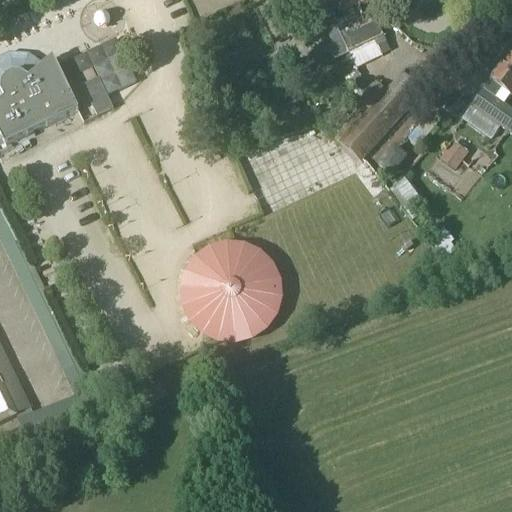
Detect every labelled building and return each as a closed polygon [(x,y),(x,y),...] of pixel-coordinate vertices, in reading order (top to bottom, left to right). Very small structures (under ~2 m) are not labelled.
[(308,0),(319,21),(330,17),(348,55),(374,43),(376,47),(386,43),(383,38),(366,4),(364,0),(308,0)] [(105,29),(101,10),(83,13),(86,32),(105,29)] [(0,148),(78,111),(52,58),(42,66),(27,55),(8,54),(0,58),(0,148)] [(501,90),(511,97),(511,59),(508,57),(490,82),(483,91),(482,91),(461,121),(490,141),(499,129),(511,137),(511,110),(495,99),(501,90)] [(138,93),(144,71),(135,68),(129,90),(138,93)] [(366,112),(389,133),(423,94),(401,74),(385,92),(374,82),(356,101),(366,111),(366,112)] [(119,75),(95,87),(106,110),(130,99),(119,75)] [(361,164),(389,133),(366,112),(338,143),(361,164)] [(454,174),(467,155),(452,143),(438,162),(454,174)] [(377,167),(389,177),(405,159),(393,149),(377,167)] [(260,254),(244,246),(226,245),(209,249),(194,260),(184,274),(180,291),(181,309),(189,325),(201,338),(217,345),(235,347),(252,343),(267,332),(277,317),(282,300),(280,282),(273,266),(260,254)] [(0,425),(17,417),(0,383),(0,425)]
